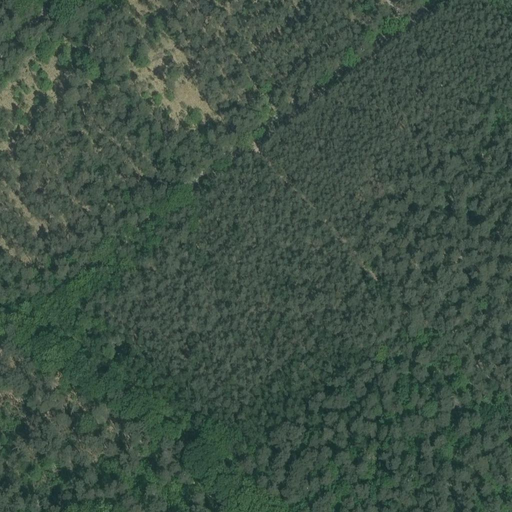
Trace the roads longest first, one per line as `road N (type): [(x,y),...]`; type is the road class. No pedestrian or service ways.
road 1 (track): [(407,36),(19,333)]
road 2 (track): [(511,429),(247,146)]
road 3 (track): [(19,333),(130,403),(256,511)]
road 4 (track): [(31,511),(130,403)]
